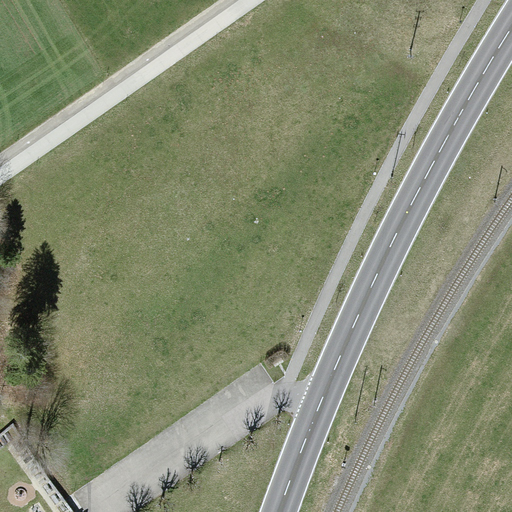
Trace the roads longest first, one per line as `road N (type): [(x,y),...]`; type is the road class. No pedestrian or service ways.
road 1 (primary): [(280,511),(380,263),(511,23)]
road 2 (unclassified): [(257,0),(0,181)]
